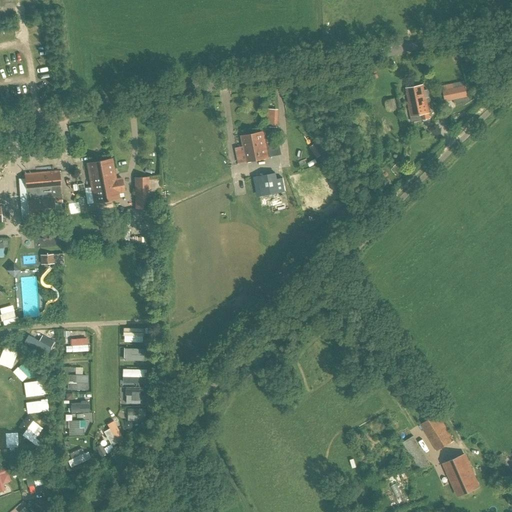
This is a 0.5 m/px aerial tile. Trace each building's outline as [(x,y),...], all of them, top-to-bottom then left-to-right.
[(453,87),(452,83),(442,86),(445,102),(467,97),(465,85),(453,87)] [(425,99),(422,85),(406,89),(409,103),(408,103),(411,117),(421,115),(422,120),(430,119),(426,99),(425,99)] [(282,127),(282,109),(270,109),(270,127),(282,127)] [(247,162),(268,158),(263,132),(242,136),(247,162)] [(113,158),(86,163),(93,203),(120,199),(119,193),(125,192),(122,177),(116,178),(113,158)] [(61,194),(59,172),(51,173),(25,175),(26,191),(27,190),(27,197),(26,197),(28,220),(55,218),(54,206),(62,206),(61,194)] [(276,173),(257,176),(262,197),(280,193),(280,192),(277,179),(276,173)] [(135,177),(135,202),(141,202),(141,208),(153,208),(153,205),(155,205),(155,189),(149,189),(149,179),(149,177),(135,177)] [(118,231),(109,232),(111,243),(120,242),(118,231)] [(41,265),(54,264),(53,255),(40,256),(41,265)] [(2,307),(4,324),(19,322),(17,305),(2,307)] [(75,353),(89,352),(89,341),(75,342),(75,353)] [(128,361),(151,360),(150,341),(127,342),(128,361)] [(8,349),(6,354),(19,357),(20,351),(8,349)] [(27,361),(26,370),(36,372),(38,363),(27,361)] [(22,367),(18,373),(26,380),(31,374),(22,367)] [(149,381),(149,369),(128,369),(128,381),(149,381)] [(74,389),(90,389),(90,382),(89,382),(89,374),(74,374),(74,389)] [(45,379),(26,381),(28,398),(47,395),(45,379)] [(144,390),(143,383),(126,386),(127,393),(144,390)] [(437,452),(455,441),(438,414),(420,425),(437,452)] [(36,442),(46,428),(35,420),(25,434),(36,442)] [(72,420),(72,431),(87,430),(87,425),(84,425),(83,420),(72,420)] [(420,471),(430,464),(413,437),(402,443),(420,471)] [(114,440),(102,446),(104,452),(117,446),(114,440)] [(91,454),(72,458),(73,466),(92,462),(91,454)] [(458,497),(479,488),(464,454),(443,464),(458,497)] [(507,475),(511,471),(511,469),(502,454),(496,458),(507,475)] [(0,488),(2,493),(10,490),(7,484),(15,481),(9,467),(0,471),(0,488)] [(31,487),(51,483),(50,476),(30,481),(31,487)]
